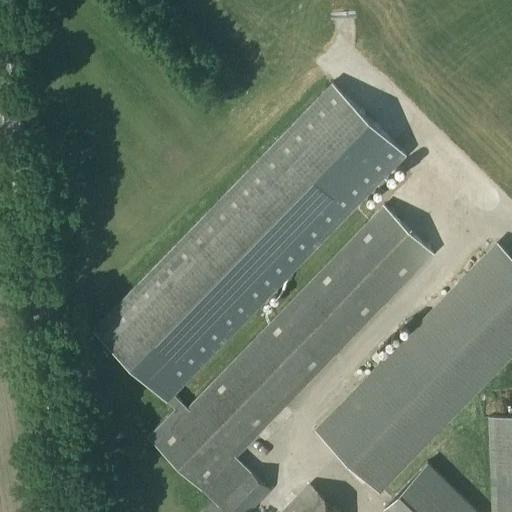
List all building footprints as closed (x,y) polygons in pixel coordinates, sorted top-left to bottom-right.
[(173,394),(407,153),(339,88),(101,334),(182,414),(188,408),(173,394)] [(385,204),(188,408),(182,414),(155,442),(216,501),(249,468),(236,455),(434,252),(385,204)] [(378,489),(511,351),(511,257),(498,243),(317,429),(378,489)] [(511,511),(511,417),(491,419),(486,419),(490,511),(511,511)] [(384,506),(390,511),(478,511),(427,462),(384,506)] [(222,507),(216,511),(262,511),(278,496),(249,468),(216,501),(222,507)] [(339,511),(309,484),(282,511),(339,511)]
